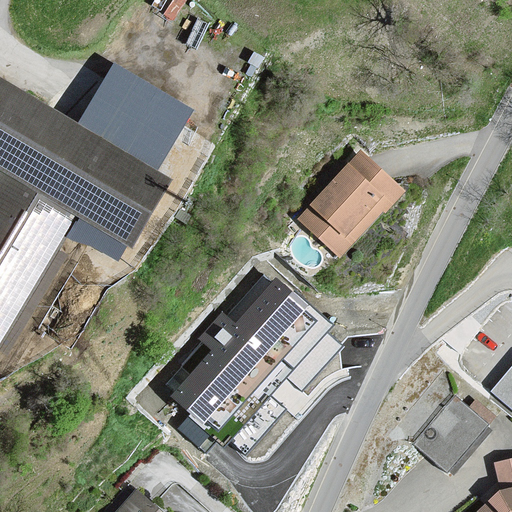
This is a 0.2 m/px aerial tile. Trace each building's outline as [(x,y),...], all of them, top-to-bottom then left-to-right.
[(0,79),(0,171),(87,224),(132,252),(174,184),(158,175),(193,117),(118,71),(82,129),(0,79)] [(365,156),(301,221),(340,259),(403,194),(365,156)] [(0,352),(7,356),(87,224),(0,171),(0,352)] [(211,350),(171,396),(226,444),(331,325),(276,276),(235,323),(223,313),(200,340),(211,350)] [(511,408),(511,363),(490,389),(511,408)] [(454,396),(413,444),(450,477),(492,429),(454,396)] [(498,487),(471,511),(511,511),(511,456),(492,461),(498,487)] [(158,511),(141,496),(126,511),(158,511)]
